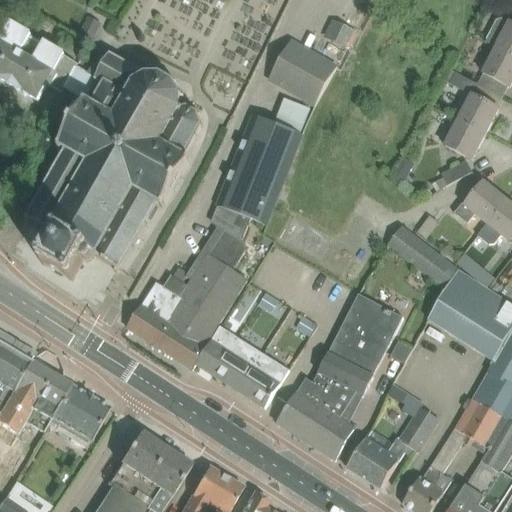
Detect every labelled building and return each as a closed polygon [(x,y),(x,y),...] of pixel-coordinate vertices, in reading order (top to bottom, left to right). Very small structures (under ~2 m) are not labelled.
[(79,34),(93,41),(102,25),(88,18),(79,34)] [(497,49),(511,57),(511,20),(510,24),(502,20),(497,22),(485,44),(497,49)] [(324,39),(348,51),(357,34),(333,22),(324,39)] [(12,26),(0,46),(0,82),(25,97),(26,95),(39,103),(48,86),(62,94),(65,90),(88,101),(87,103),(85,102),(84,103),(87,105),(78,118),(76,117),(68,129),(72,131),(62,146),(61,145),(60,147),(62,148),(61,149),(63,150),(64,148),(68,151),(66,154),(64,154),(56,166),(59,168),(56,173),(55,172),(54,174),(56,176),(43,196),(42,195),(37,203),(26,219),(28,221),(27,223),(29,224),(24,233),(27,242),(36,248),(46,245),(47,243),(54,246),(43,266),(73,283),(85,263),(87,264),(91,263),(93,261),(118,275),(119,272),(122,274),(131,256),(135,250),(136,250),(137,248),(135,247),(147,227),(149,228),(150,225),(148,224),(151,220),(153,221),(160,209),(158,208),(160,204),(164,206),(163,208),(165,209),(166,207),(168,208),(169,206),(168,205),(176,190),(178,191),(185,179),(183,178),(191,164),(193,165),(194,162),(193,162),(193,161),(191,159),(190,160),(185,158),(197,138),(198,139),(200,137),(198,136),(202,128),(206,128),(206,126),(203,125),(200,117),(202,115),(201,113),(198,115),(190,111),(190,108),(188,107),(187,110),(183,109),(182,98),(185,97),(184,95),(181,95),(175,85),(177,83),(176,82),(173,84),(164,78),(164,75),(162,74),(162,77),(151,79),(149,74),(146,76),(111,56),(101,74),(92,69),(89,75),(77,68),(78,66),(64,58),(45,46),(44,47),(30,39),(31,37),(12,26)] [(78,40),(73,48),(81,53),(86,45),(78,40)] [(315,109),(338,67),(292,41),(268,83),(315,109)] [(510,89),(511,86),(511,57),(497,49),(478,85),(503,98),(508,88),(510,89)] [(459,121),(486,136),(499,111),(497,110),(503,98),(478,85),(478,86),(456,74),(450,85),(472,97),(459,121)] [(218,229),(189,275),(186,279),(192,282),(181,299),(157,285),(128,330),(193,371),(194,372),(197,367),(211,340),(249,281),(234,272),(247,252),(244,244),(242,243),(251,221),(267,227),(302,138),(300,138),(258,121),(253,119),(218,207),(211,224),(218,229)] [(445,147),(455,152),(473,162),(486,136),(459,121),(445,147)] [(443,176),(445,179),(432,186),(437,193),(473,173),(467,163),(443,176)] [(477,215),(488,225),(507,202),(484,184),(467,206),(465,204),(456,215),(469,225),(477,215)] [(502,236),(511,244),(511,205),(507,202),(488,225),(478,237),(489,246),(495,245),(502,236)] [(388,248),(443,289),(454,267),(402,228),(388,248)] [(340,280),(352,262),(341,255),(330,273),(340,280)] [(457,265),(468,273),(475,264),(465,256),(457,265)] [(454,267),(443,289),(446,292),(429,322),(495,364),(509,337),(511,332),(511,305),(467,277),(458,270),(454,267)] [(266,294),(259,306),(272,314),(279,302),(266,294)] [(336,462),(347,446),(356,431),(340,420),(356,394),(365,398),(405,319),(380,306),(360,296),(353,310),(315,384),(307,379),(278,426),(336,462)] [(316,326),(303,318),(296,329),(309,337),(316,326)] [(212,343),(197,367),(213,377),(238,339),(221,328),(212,343)] [(468,440),(485,450),(511,397),(511,332),(509,337),(495,364),(494,365),(457,433),(456,433),(423,483),(420,481),(403,507),(411,511),(433,511),(444,497),(443,496),(451,484),(442,479),(468,440)] [(0,416),(32,365),(31,364),(35,358),(37,355),(0,333),(0,416)] [(238,339),(213,377),(239,393),(263,355),(238,339)] [(263,355),(239,393),(266,410),(281,386),(290,372),(263,355)] [(5,447),(9,449),(10,450),(25,424),(52,381),(54,377),(32,365),(0,416),(0,439),(7,443),(5,447)] [(25,424),(43,435),(72,387),(71,387),(70,388),(66,386),(65,389),(52,381),(25,424)] [(72,387),(48,427),(56,432),(60,424),(75,433),(71,441),(85,449),(90,442),(92,443),(111,410),(72,387)] [(450,511),(496,511),(511,488),(511,480),(502,474),(507,465),(511,457),(511,397),(485,450),(489,452),(450,511)] [(367,440),(347,470),(381,492),(405,454),(409,457),(414,450),(419,454),(440,422),(422,410),(402,442),(398,440),(394,445),(372,431),(367,440)] [(97,511),(163,511),(192,468),(167,451),(142,434),(108,486),(113,489),(97,511)] [(1,463),(20,474),(27,461),(9,451),(10,450),(9,449),(1,463)] [(208,511),(210,509),(208,508),(209,506),(219,511),(230,511),(244,488),(210,468),(200,485),(184,511),(208,511)] [(15,484),(5,500),(23,511),(34,496),(15,484)] [(270,511),(266,510),(270,503),(255,494),(244,511),(270,511)] [(5,500),(0,507),(0,511),(24,511),(23,511),(5,500)]
